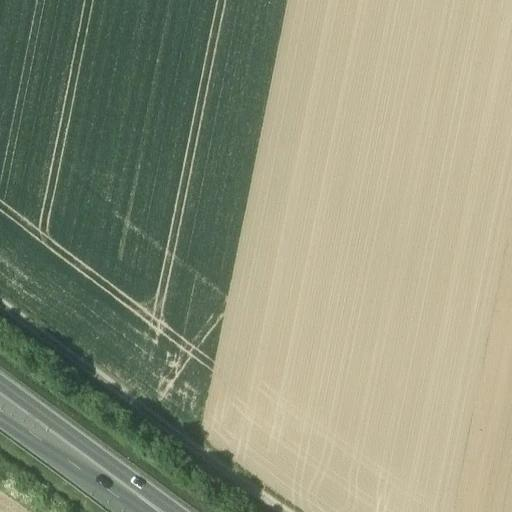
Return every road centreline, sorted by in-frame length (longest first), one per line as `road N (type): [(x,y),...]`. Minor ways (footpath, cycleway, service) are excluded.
road 1 (track): [(284,511),(0,303)]
road 2 (trunk): [(0,402),(148,511)]
